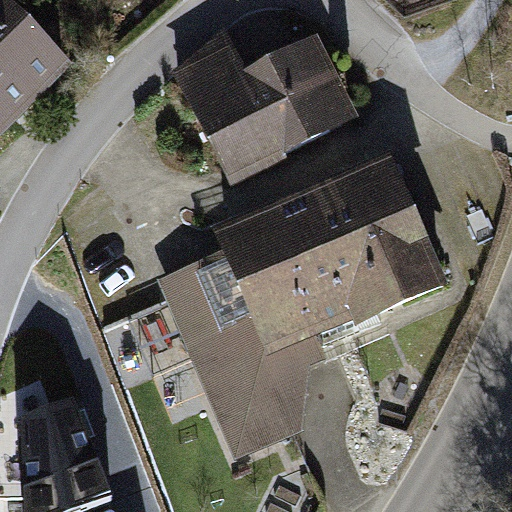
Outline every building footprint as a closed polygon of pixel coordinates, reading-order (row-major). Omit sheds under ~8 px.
[(0,133),(64,69),(0,5),(0,133)] [(319,106),(339,94),(314,45),(245,81),(224,41),(179,78),(233,181),(331,130),(319,106)] [(423,238),(392,169),(228,241),(235,256),(168,286),(192,340),(423,238)] [(444,286),(423,238),(192,340),(241,452),(293,429),(296,422),(273,369),(382,322),(379,314),(444,286)] [(86,511),(113,502),(75,404),(22,424),(25,511),(86,511)]
